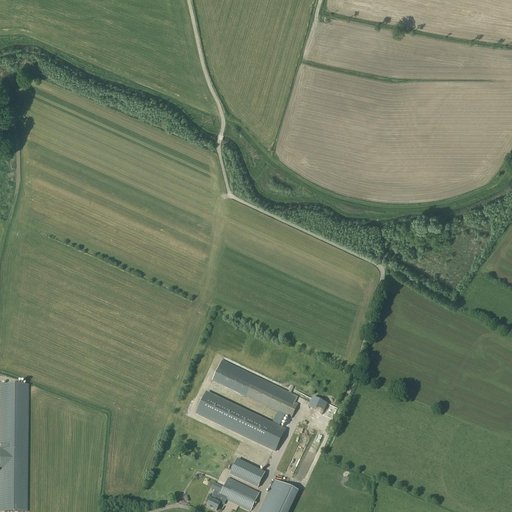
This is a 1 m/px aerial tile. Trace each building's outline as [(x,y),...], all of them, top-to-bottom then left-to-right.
[(217,383),(292,418),(300,401),(226,365),(217,383)] [(26,511),(27,454),(27,386),(1,386),(0,450),(0,449),(0,470),(0,474),(0,511),(26,511)] [(285,432),(278,429),(285,415),(278,412),(271,426),(206,394),(196,414),(275,452),(285,432)] [(223,429),(217,443),(242,454),(243,452),(246,453),(247,450),(257,455),(261,446),(223,429)] [(230,475),(232,476),(258,489),(265,474),(237,460),(230,475)] [(258,493),(228,479),(223,488),(214,483),(211,489),(221,494),(220,495),(217,494),(215,498),(212,496),(211,499),(210,499),(207,507),(216,511),(220,504),(218,503),(221,497),(250,511),(256,498),(258,493)] [(281,511),(292,492),(273,482),(258,511),(281,511)]
